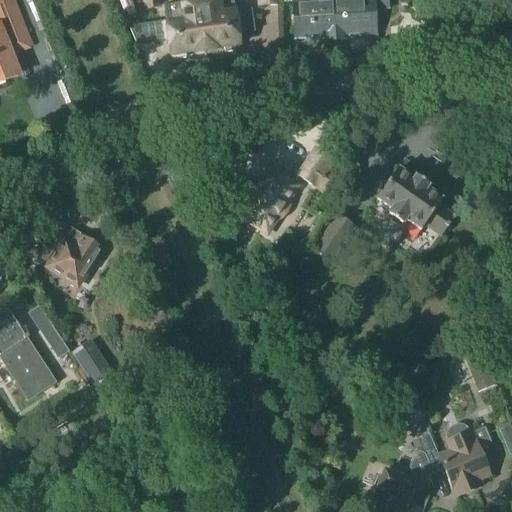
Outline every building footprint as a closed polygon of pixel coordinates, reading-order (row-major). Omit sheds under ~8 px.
[(0,83),(17,77),(8,55),(28,47),(9,0),(3,0),(0,1),(0,83)] [(129,0),(117,0),(123,13),(125,12),(128,18),(135,15),(133,9),(129,0)] [(143,0),(145,10),(158,8),(156,0),(143,0)] [(178,0),(163,2),(164,7),(166,22),(166,23),(168,43),(170,58),(171,61),(186,59),(185,54),(204,51),(196,0),(178,0)] [(196,0),(204,51),(223,48),(224,53),(239,50),(237,34),(253,31),(250,10),(234,12),(234,11),(233,11),(232,5),(232,3),(231,1),(229,0),(196,0)] [(332,0),(292,0),(292,2),(292,3),(294,41),(307,40),(310,39),(310,38),(310,37),(324,36),(334,35),(333,1),(332,0)] [(332,0),(335,35),(360,34),(360,36),(375,35),(373,9),(387,8),(386,0),(332,0)] [(323,196),(336,176),(337,174),(331,170),(331,169),(335,162),(314,148),(294,178),(323,196)] [(396,169),(381,190),(375,199),(390,210),(386,215),(400,225),(404,220),(419,231),(423,225),(439,237),(444,229),(445,230),(448,225),(453,218),(437,206),(440,201),(424,190),(427,186),(425,185),(424,184),(423,185),(417,180),(418,179),(417,179),(416,179),(414,177),(412,181),(396,169)] [(277,218),(286,204),(282,201),(293,185),(270,170),(239,217),(262,232),(273,216),(277,218)] [(337,216),(310,254),(328,267),(355,229),(337,216)] [(100,251),(73,234),(66,244),(63,242),(47,269),(77,288),(100,251)] [(38,308),(29,314),(59,360),(68,354),(38,308)] [(0,358),(28,401),(54,384),(25,340),(28,339),(26,336),(24,337),(7,311),(0,315),(0,358)] [(72,356),(94,389),(111,378),(89,345),(72,356)] [(464,360),(475,387),(493,380),(482,352),(464,360)] [(450,451),(439,456),(457,497),(482,487),(479,480),(490,475),(471,431),(469,431),(466,427),(460,424),(454,425),(449,429),(447,435),(447,441),(446,442),(450,451)] [(511,431),(510,427),(510,425),(500,429),(511,460),(511,459),(511,431)] [(457,497),(439,456),(438,456),(429,434),(413,441),(418,453),(416,458),(414,460),(412,463),(411,466),(410,469),(410,473),(407,482),(383,472),(376,489),(386,493),(378,511),(418,511),(425,496),(418,494),(425,477),(443,469),(456,498),(457,497)]
